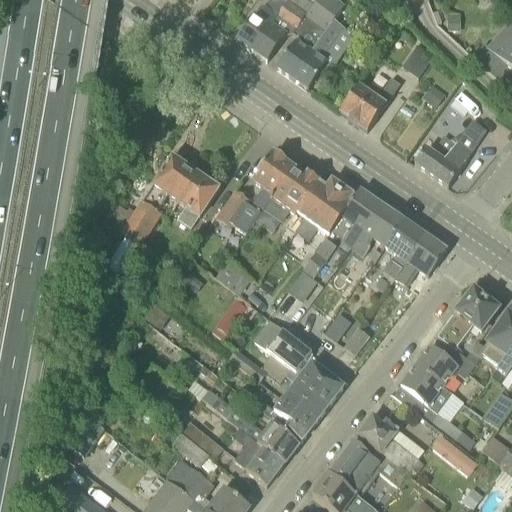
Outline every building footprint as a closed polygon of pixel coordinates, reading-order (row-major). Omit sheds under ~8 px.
[(292,0),(270,0),(259,16),(256,17),(237,44),(252,54),(292,0)] [(287,38),(293,36),(308,17),(314,8),(303,0),(292,0),(252,54),(269,65),(287,38)] [(298,40),(278,71),(293,82),(334,23),(342,14),(345,10),(331,0),(326,0),(318,12),(314,8),(308,17),(293,36),(298,40)] [(293,82),(309,93),(325,71),(330,75),(340,62),(339,61),(355,39),(336,25),(346,11),(345,10),(342,14),(334,23),(293,82)] [(511,49),(500,39),(489,51),(486,47),(473,61),(504,89),(511,81),(511,49)] [(404,71),(423,80),(432,58),(414,49),(404,71)] [(373,99),(354,127),(368,136),(401,89),(392,83),(378,102),(373,99)] [(341,117),(354,127),(373,99),(360,89),(341,117)] [(416,168),(416,169),(449,192),(470,162),(470,161),(473,157),(458,147),(451,156),(439,148),(435,153),(431,150),(428,154),(426,153),(416,168)] [(262,219),(266,213),(294,172),(285,166),(285,162),(280,158),(277,160),(273,157),(254,186),(264,193),(251,211),(262,219)] [(169,201),(177,206),(196,176),(173,161),(153,190),(154,191),(144,206),(142,205),(136,214),(130,211),(128,214),(117,207),(106,224),(122,235),(121,237),(142,251),(163,219),(159,216),(169,201)] [(309,178),(307,181),(294,172),(266,213),(283,225),(291,215),(297,219),(320,186),(309,178)] [(196,176),(177,206),(186,212),(179,222),(192,232),(200,221),(200,222),(220,192),(196,176)] [(319,233),(329,239),(356,202),(351,199),(352,198),(333,185),(296,237),(302,241),(296,250),(306,257),(313,247),(311,245),(319,233)] [(356,202),(329,239),(329,240),(333,235),(343,242),(341,245),(353,253),(382,210),(361,195),(356,202)] [(250,206),(236,196),(218,223),(231,233),(250,206)] [(371,242),(386,252),(404,224),(382,210),(353,253),(364,261),(372,250),(368,247),(371,242)] [(384,275),(397,283),(398,281),(424,239),(404,224),(386,252),(397,260),(393,265),(392,264),(384,275)] [(447,255),(424,239),(398,281),(397,283),(408,290),(419,273),(429,280),(447,255)] [(329,263),(317,255),(303,275),(314,283),(329,263)] [(229,264),(216,281),(240,300),(253,282),(229,264)] [(144,290),(135,302),(148,313),(173,282),(156,268),(141,287),(144,290)] [(449,348),(457,354),(475,330),(483,335),(500,313),(475,293),(458,316),(439,341),(449,348)] [(212,335),(226,346),(233,337),(230,335),(247,312),(236,304),(212,335)] [(511,354),(511,320),(508,318),(485,352),(478,348),(472,356),(482,363),(485,360),(501,371),(511,354)] [(255,345),(291,373),(292,372),(297,376),(306,364),(308,365),(307,366),(310,368),(311,367),(307,365),(313,357),(271,324),(255,345)] [(371,340),(360,332),(345,351),(356,359),(371,340)] [(417,370),(445,392),(446,391),(461,371),(471,379),(478,370),(468,362),(457,355),(457,354),(449,348),(442,358),(432,350),(417,370)] [(231,363),(260,385),(266,376),(239,355),(238,354),(237,354),(231,363)] [(511,354),(501,371),(495,380),(505,387),(511,376),(511,354)] [(468,362),(478,370),(482,363),(472,356),(468,362)] [(288,377),(297,384),(283,403),(284,403),(285,401),(299,413),(326,378),(326,377),(325,378),(311,367),(310,368),(307,366),(308,365),(306,364),(297,376),(292,372),(291,373),(288,377)] [(417,370),(402,390),(419,402),(412,412),(455,446),(464,436),(440,417),(454,398),(445,392),(417,370)] [(283,403),(275,414),(258,401),(253,407),(286,432),(302,445),(344,392),(326,378),(299,413),(285,401),(284,403),(283,403)] [(253,441),(286,467),(300,448),(273,428),(267,436),(209,392),(202,402),(253,442),(253,441)] [(246,392),(241,398),(253,407),(258,401),(246,392)] [(500,435),(511,416),(511,406),(502,399),(485,424),(500,435)] [(70,406),(61,444),(84,461),(105,433),(70,406)] [(171,429),(182,437),(211,460),(215,464),(224,453),(180,417),(171,429)] [(384,429),(373,421),(359,439),(378,454),(409,478),(414,472),(420,463),(394,443),(400,434),(387,424),(384,429)] [(211,460),(182,437),(173,449),(201,472),(211,460)] [(247,473),(246,474),(268,491),(286,467),(253,441),(253,442),(246,450),(235,464),(247,473)] [(497,472),(506,478),(511,470),(511,453),(511,455),(493,442),(482,456),(499,469),(497,472)] [(409,478),(378,454),(372,461),(354,447),(330,478),(357,500),(358,499),(361,501),(380,476),(399,491),(409,478)] [(169,482),(207,511),(250,511),(224,492),(213,506),(206,501),(199,496),(209,483),(184,464),(169,482)] [(357,500),(330,478),(313,500),(329,511),(374,511),(361,501),(358,499),(357,500)] [(207,511),(169,482),(146,511),(186,511),(188,511),(207,511)] [(53,508),(58,511),(99,511),(68,488),(53,508)] [(436,511),(425,502),(417,511),(436,511)]
